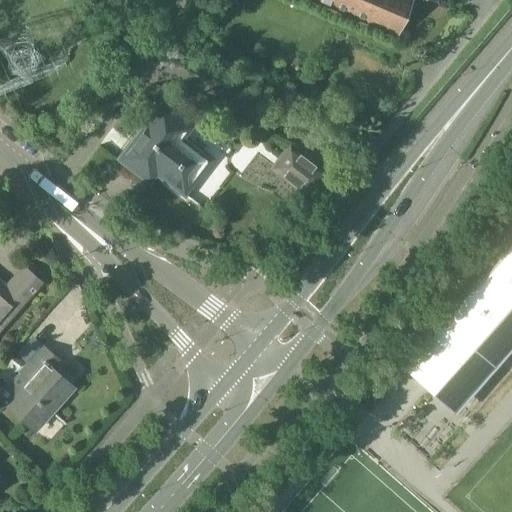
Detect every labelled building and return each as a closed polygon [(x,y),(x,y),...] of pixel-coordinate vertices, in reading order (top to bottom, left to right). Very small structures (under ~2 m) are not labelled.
[(315,0),(397,34),(410,0),(315,0)] [(122,15),(111,37),(133,48),(145,26),(122,15)] [(185,141),(194,129),(163,105),(120,160),(142,177),(149,167),(186,196),(212,162),(185,141)] [(308,192),(322,172),(291,148),(276,167),(308,192)] [(213,227),(210,232),(213,237),(219,237),(222,232),(219,227),(213,227)] [(511,242),(410,359),(426,374),(441,358),(469,383),(511,333),(511,242)] [(0,329),(43,283),(23,265),(2,288),(0,285),(0,329)] [(511,333),(469,383),(441,358),(426,374),(410,359),(404,365),(453,410),(511,342),(511,333)] [(61,388),(66,382),(55,373),(63,364),(40,345),(16,372),(27,381),(6,405),(33,429),(65,392),(61,388)]
